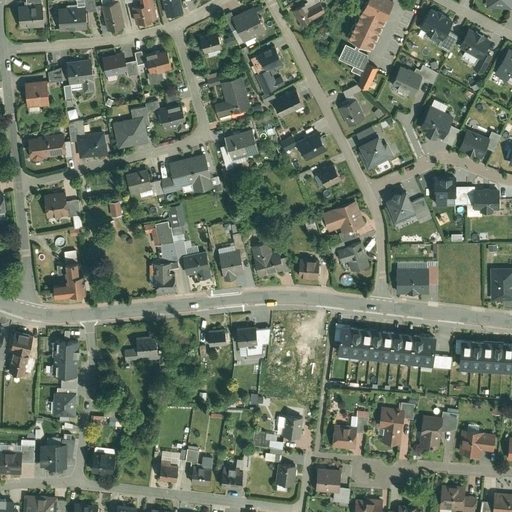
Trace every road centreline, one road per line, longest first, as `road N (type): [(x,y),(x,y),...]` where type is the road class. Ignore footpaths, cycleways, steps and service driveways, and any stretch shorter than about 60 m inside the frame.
road 1 (residential): [(173,28),(200,132),(186,144),(15,185)]
road 2 (tertiary): [(378,307),(272,298),(88,315)]
road 3 (residential): [(80,483),(300,510),(307,453)]
road 4 (residential): [(270,0),(366,193)]
road 5 (residential): [(1,49),(173,28)]
road 6 (residential): [(88,315),(80,483)]
road 7 (residential): [(511,180),(447,158),(366,193)]
road 8 (residential): [(511,473),(411,465),(369,472)]
road 9 (residential): [(1,49),(15,185)]
road 10 (tertiary): [(511,321),(378,307)]
road 11 (residential): [(15,185),(27,288),(21,312)]
